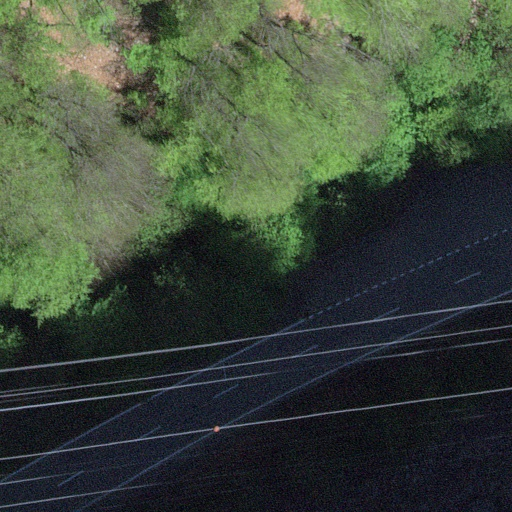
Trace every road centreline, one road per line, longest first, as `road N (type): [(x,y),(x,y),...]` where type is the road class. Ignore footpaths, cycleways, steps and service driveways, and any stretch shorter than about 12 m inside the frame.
road 1 (tertiary): [(18,511),(347,335),(511,267)]
road 2 (primary): [(511,39),(0,77)]
